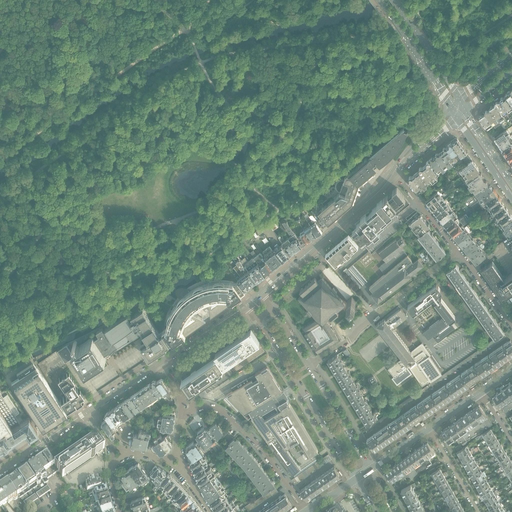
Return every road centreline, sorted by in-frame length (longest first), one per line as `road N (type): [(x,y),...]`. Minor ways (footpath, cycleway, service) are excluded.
road 1 (residential): [(250,306),(356,479)]
road 2 (residential): [(309,365),(458,251)]
road 3 (residential): [(197,406),(247,433),(306,511)]
road 4 (tertiary): [(281,276),(394,172)]
road 5 (secondary): [(378,0),(450,109)]
road 6 (residential): [(371,468),(309,365)]
